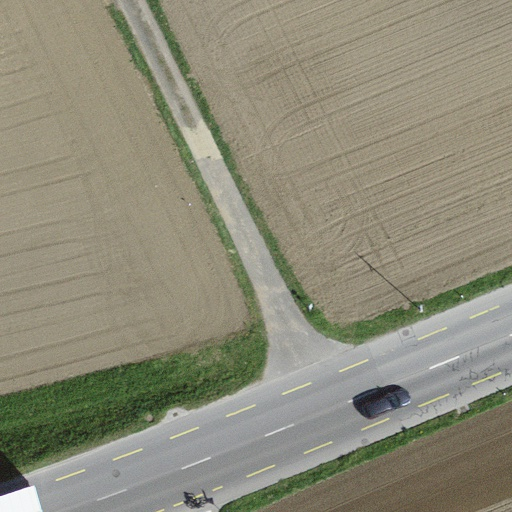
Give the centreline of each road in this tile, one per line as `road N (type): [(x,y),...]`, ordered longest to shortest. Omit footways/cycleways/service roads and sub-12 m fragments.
road 1 (primary): [(511,337),(61,511)]
road 2 (track): [(120,0),(325,413)]
